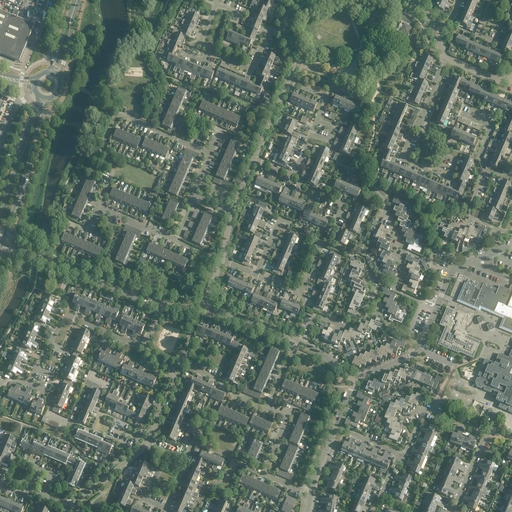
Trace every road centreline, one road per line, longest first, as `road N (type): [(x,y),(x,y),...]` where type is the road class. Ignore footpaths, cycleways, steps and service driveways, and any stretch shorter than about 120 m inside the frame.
road 1 (residential): [(255,274),(298,290),(343,203),(293,175)]
road 2 (residential): [(161,305),(0,244)]
road 3 (tertiary): [(0,244),(49,98)]
road 4 (residential): [(445,58),(401,159),(434,173)]
road 5 (residential): [(186,458),(166,507),(145,499),(165,449)]
road 6 (tertiary): [(39,95),(0,214)]
